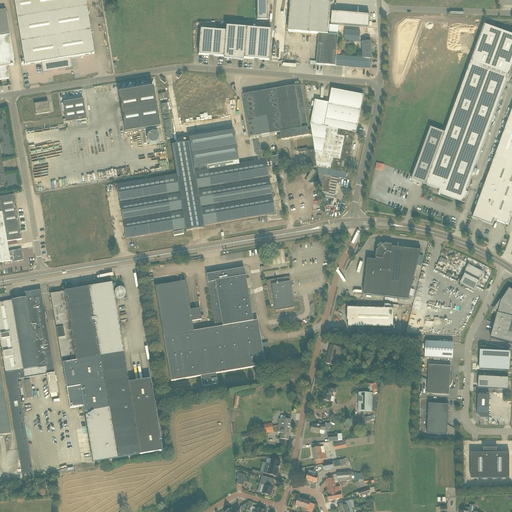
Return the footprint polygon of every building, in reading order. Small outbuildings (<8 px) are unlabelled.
[(14,0),(17,19),(86,7),(85,0),(14,0)] [(127,10),(125,0),(124,0),(108,3),(109,12),(127,10)] [(267,20),(266,0),(256,0),(257,20),(267,20)] [(345,66),(346,57),(336,56),(338,33),(328,32),(331,4),(291,0),(288,32),(319,34),(316,65),(336,66),(336,65),(345,66)] [(172,13),(171,3),(165,4),(159,5),(160,15),(172,13)] [(160,15),(159,5),(147,7),(148,17),(160,15)] [(94,54),(86,7),(17,19),(25,66),(42,63),(44,72),(52,71),(57,70),(71,68),(70,58),(94,54)] [(0,79),(9,78),(7,66),(14,65),(10,35),(5,10),(0,10),(0,79)] [(129,20),(127,10),(109,12),(111,22),(129,20)] [(174,23),(172,13),(160,15),(162,25),(168,24),(174,23)] [(340,26),(341,13),(332,13),(331,25),(340,26)] [(350,27),(351,14),(341,13),(340,26),(350,27)] [(359,27),(360,15),(351,14),(350,27),(359,27)] [(162,25),(160,15),(148,17),(150,26),(162,25)] [(369,28),(370,16),(360,15),(359,27),(369,28)] [(130,29),(129,20),(111,22),(112,32),(130,29)] [(169,34),(168,24),(162,25),(150,26),(151,36),(169,34)] [(511,67),(511,35),(484,25),(426,185),(464,199),(511,67)] [(200,30),(198,55),(224,57),(224,59),(229,60),(243,61),(243,59),(269,61),(271,30),(226,27),(225,32),(200,30)] [(132,39),(130,29),(112,32),(114,42),(132,39)] [(171,44),(169,34),(151,36),(153,46),(171,44)] [(133,49),(132,39),(114,42),(115,52),(133,49)] [(364,58),(372,58),(371,42),(363,42),(364,58)] [(172,53),(171,44),(153,46),(154,56),(172,53)] [(135,59),(133,49),(115,52),(117,62),(135,59)] [(363,69),(364,58),(346,57),(345,66),(345,67),(363,69)] [(371,69),(372,59),(372,58),(364,58),(363,69),(371,69)] [(308,130),(301,85),(243,95),(250,138),(270,134),(275,134),(280,133),(282,140),(309,136),(312,135),(311,130),(308,130)] [(125,133),(160,127),(153,88),(118,93),(125,133)] [(332,89),(329,103),(327,113),(359,118),(363,95),(332,89)] [(63,103),(66,123),(86,119),(83,99),(63,103)] [(315,100),(315,103),(311,124),(316,158),(321,159),(326,134),(325,133),(327,127),(325,127),(327,113),(329,103),(315,100)] [(50,113),(48,102),(34,104),(36,115),(50,113)] [(511,110),(481,194),(481,195),(473,218),(492,225),(494,221),(508,225),(511,214),(511,110)] [(321,159),(316,158),(317,167),(318,168),(327,170),(330,170),(347,174),(355,133),(356,133),(359,118),(327,113),(325,127),(327,127),(325,133),(326,134),(321,159)] [(189,144),(193,172),(239,164),(233,131),(188,139),(189,143),(189,144)] [(189,144),(178,145),(172,146),(176,175),(178,185),(195,182),(193,172),(189,144)] [(309,168),(317,167),(316,158),(314,150),(308,151),(308,148),(298,150),(298,153),(306,152),(309,168)] [(257,156),(258,161),(264,199),(279,197),(277,184),(277,183),(277,179),(276,179),(274,165),(277,165),(280,165),(278,156),(262,158),(262,155),(257,156)] [(258,161),(239,164),(193,172),(195,182),(178,185),(176,175),(116,185),(126,239),(186,229),(186,232),(187,232),(187,231),(203,228),(203,229),(204,229),(203,226),(266,215),(264,199),(258,161)] [(313,170),(307,178),(310,180),(316,172),(313,170)] [(330,170),(327,170),(326,176),(318,174),(321,188),(322,193),(329,194),(332,177),(329,176),(330,170)] [(0,262),(10,261),(13,260),(13,262),(14,262),(13,261),(16,260),(16,261),(23,260),(21,249),(9,252),(7,242),(22,240),(14,195),(0,197),(0,262)] [(280,197),(279,197),(264,199),(266,215),(267,222),(283,219),(283,214),(282,214),(280,201),(280,197)] [(377,247),(378,249),(376,251),(375,259),(376,259),(376,261),(368,260),(363,295),(409,300),(421,251),(392,247),(393,245),(385,244),(383,246),(381,244),(377,247)] [(460,284),(475,291),(480,282),(479,282),(483,273),(475,268),(474,269),(469,266),(467,270),(466,269),(463,274),(465,275),(460,284)] [(190,311),(185,279),(155,284),(163,337),(171,382),(200,377),(202,387),(217,384),(216,374),(265,366),(257,321),(252,321),(244,269),(209,274),(210,276),(206,277),(215,328),(193,332),(192,321),(202,320),(201,318),(201,316),(200,310),(190,311)] [(276,311),(294,308),(293,308),(289,282),(291,282),(290,277),(266,281),(269,301),(274,300),(276,311)] [(113,289),(116,289),(116,284),(112,284),(88,288),(89,291),(84,292),(84,288),(50,294),(51,294),(51,299),(62,364),(63,364),(67,389),(70,408),(79,407),(79,404),(82,404),(82,406),(83,406),(93,462),(140,455),(163,451),(151,379),(129,383),(119,324),(121,323),(118,308),(116,308),(113,289)] [(117,288),(116,289),(116,290),(115,291),(115,292),(114,293),(114,294),(115,295),(115,296),(116,296),(116,297),(117,298),(118,298),(119,299),(120,299),(121,298),(122,298),(123,298),(124,297),(124,296),(125,295),(125,294),(125,293),(125,292),(125,291),(125,290),(124,289),(123,289),(122,288),(121,288),(120,288),(119,288),(118,288),(117,288)] [(511,290),(509,289),(500,302),(501,302),(498,314),(497,313),(491,338),(511,344),(511,338),(511,290)] [(12,301),(0,302),(0,341),(5,374),(22,474),(32,473),(17,380),(46,375),(49,394),(51,394),(51,397),(57,396),(56,393),(57,393),(45,319),(46,318),(45,313),(44,313),(41,295),(41,291),(41,290),(23,293),(25,293),(26,299),(12,301)] [(393,329),(394,309),(347,308),(347,317),(347,320),(347,321),(348,321),(348,328),(393,329)] [(426,342),(425,358),(453,359),(454,343),(426,342)] [(331,345),(326,364),(337,366),(339,361),(342,348),(331,345)] [(486,347),(480,347),(479,370),(509,371),(510,353),(486,352),(486,347)] [(429,365),(428,380),(450,381),(451,366),(451,367),(429,365)] [(0,435),(10,434),(0,373),(0,435)] [(508,390),(509,378),(479,377),(478,388),(508,390)] [(453,381),(450,381),(428,380),(427,394),(449,395),(450,387),(451,386),(452,385),(452,384),(453,382),(453,381)] [(337,388),(325,386),(324,390),(325,390),(323,400),(330,402),(332,396),(333,392),(336,393),(337,388)] [(372,411),(372,393),(359,393),(358,411),(372,411)] [(481,418),(489,418),(490,396),(478,395),(477,414),(481,418)] [(427,434),(447,435),(449,405),(429,404),(427,434)] [(285,429),(290,429),(291,417),(286,416),(285,420),(279,419),(279,426),(286,427),(285,429)] [(256,431),(254,432),(254,436),(274,432),(272,423),(258,426),(259,431),(256,432),(256,431)] [(325,426),(316,424),(316,426),(312,425),(311,432),(320,434),(321,430),(324,431),(325,426)] [(279,426),(278,432),(281,433),(280,439),(289,440),(290,429),(285,429),(286,427),(279,426)] [(337,434),(328,435),(329,442),(338,442),(337,434)] [(347,447),(345,441),(333,444),(335,450),(347,447)] [(312,449),(315,461),(327,459),(325,453),(322,454),(320,447),(312,449)] [(490,479),(490,448),(483,448),(483,449),(483,453),(471,453),(471,479),(490,479)] [(497,448),(490,448),(490,479),(509,479),(509,453),(497,453),(497,449),(497,448)] [(266,463),(263,473),(277,477),(281,462),(272,460),(271,464),(266,463)] [(333,462),(326,464),(323,464),(324,471),(334,469),(333,462)] [(306,480),(312,482),(316,483),(318,477),(315,476),(316,473),(309,471),(306,480)] [(347,481),(352,481),(352,472),(346,473),(337,474),(338,482),(343,482),(343,484),(347,483),(347,481)] [(245,475),(238,473),(237,478),(238,479),(236,484),(243,486),(245,480),(243,480),(245,475)] [(262,475),(260,484),(264,485),(262,493),(271,495),(273,487),(272,486),(274,478),(262,475)] [(326,477),(327,480),(328,485),(327,485),(328,490),(328,495),(329,501),(342,498),(340,487),(336,487),(334,475),(326,477)] [(371,494),(370,488),(358,492),(360,497),(371,494)] [(295,502),(293,506),(296,507),(296,506),(302,508),(304,501),(298,499),(297,502),(295,502)] [(302,508),(303,509),(305,510),(305,509),(306,509),(305,511),(309,511),(312,511),(315,505),(310,504),(311,503),(304,501),(302,508)] [(339,511),(343,511),(349,510),(352,509),(349,501),(344,502),(345,505),(338,508),(339,511)]
